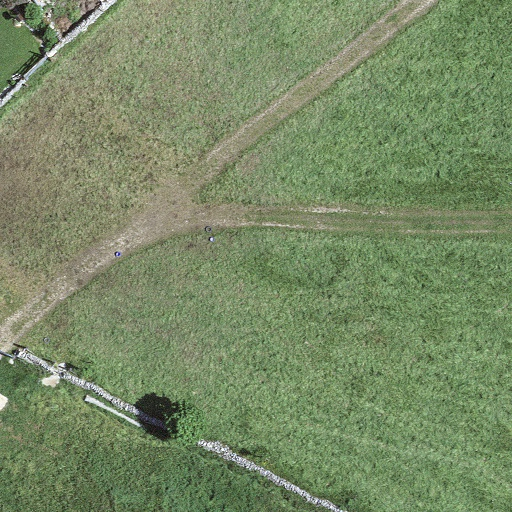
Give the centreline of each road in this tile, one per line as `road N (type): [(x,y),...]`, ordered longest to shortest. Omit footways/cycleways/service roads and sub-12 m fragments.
road 1 (track): [(511,218),(323,223),(169,183)]
road 2 (track): [(169,183),(418,0)]
road 3 (track): [(0,338),(169,183)]
